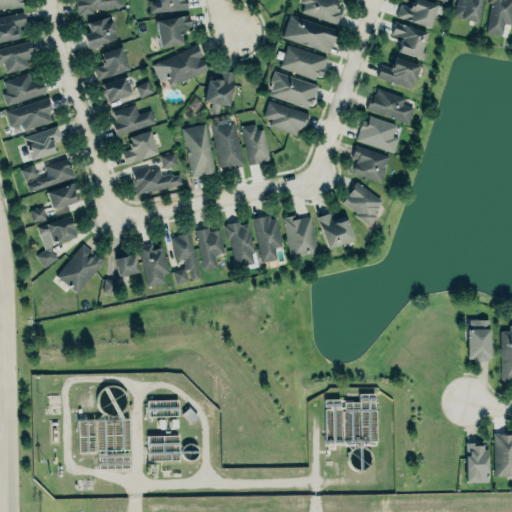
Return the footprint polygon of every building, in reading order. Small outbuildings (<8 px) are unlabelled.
[(337,24),(341,11),(338,10),(340,4),(336,2),(336,0),(298,0),(298,1),(303,2),(300,11),(337,24)] [(395,16),(399,3),(411,7),(413,0),(425,0),(436,4),(428,27),(395,16)] [(455,0),(453,15),(460,17),(476,21),(479,0),(455,0)] [(511,0),(511,12),(510,24),(503,22),(501,35),(483,32),(488,3),(486,2),(486,0),(511,0)] [(0,15),(22,11),(25,23),(18,25),(20,36),(0,40),(0,15)] [(281,36),(328,51),(336,28),(289,13),(281,36)] [(155,19),(188,14),(190,27),(179,29),(181,42),(159,46),(155,19)] [(82,33),(84,40),(86,46),(87,46),(88,48),(93,47),(92,46),(101,44),(101,42),(116,37),(110,21),(111,20),(109,15),(86,22),(88,30),(91,30),(82,33)] [(396,50),(423,59),(426,51),(420,49),(426,30),(394,20),(389,35),(400,39),(396,50)] [(0,62),(2,62),(4,72),(31,65),(28,54),(32,53),(28,40),(0,46),(0,62)] [(314,78),(279,66),(287,43),(326,56),(320,75),(315,73),(314,78)] [(158,81),(165,78),(168,85),(206,69),(195,44),(150,63),(158,81)] [(127,68),(120,45),(98,52),(102,63),(92,66),(96,78),(127,68)] [(374,76),(410,88),(415,73),(420,74),(422,66),(395,57),(392,64),(390,63),(389,66),(379,63),(374,76)] [(0,92),(5,106),(46,92),(42,78),(33,80),(32,77),(30,78),(27,70),(0,78),(0,82),(3,91),(0,92)] [(207,77),(203,100),(210,102),(209,111),(217,112),(219,103),(228,105),(233,71),(223,70),(221,80),(207,77)] [(317,84),(272,70),(268,82),(272,83),(268,95),(309,108),(317,84)] [(100,82),(105,100),(130,94),(125,76),(100,82)] [(151,91),(147,80),(134,84),(139,96),(151,91)] [(401,103),(403,96),(374,86),(366,109),(407,122),(412,106),(401,103)] [(5,111),(46,96),(52,109),(49,110),(50,112),(47,113),(50,119),(23,128),(21,123),(20,124),(19,122),(10,125),(5,111)] [(261,115),(270,119),(268,124),(297,136),(306,113),(268,98),(261,115)] [(115,135),(154,122),(150,108),(137,113),(134,103),(113,110),(113,109),(111,110),(114,117),(113,117),(114,120),(111,122),(115,135)] [(355,140),(392,151),(396,137),(391,135),(394,123),(363,114),(355,140)] [(209,122),(219,167),(226,165),(227,170),(244,166),(234,121),(219,124),(218,120),(209,122)] [(190,176),(214,171),(204,122),(180,127),(190,176)] [(248,163),(269,159),(262,128),(256,129),(255,122),(240,125),(248,163)] [(22,136),(56,124),(60,136),(51,139),(53,143),(50,144),(52,151),(29,159),(22,136)] [(121,151),(125,163),(157,153),(149,128),(128,135),(130,141),(128,142),(130,148),(121,151)] [(356,159),(351,172),(379,181),(388,155),(354,144),(350,157),(356,159)] [(159,155),(161,167),(175,165),(173,152),(159,155)] [(65,158),(67,164),(69,163),(74,175),(28,191),(26,183),(44,175),(46,172),(43,165),(65,158)] [(18,168),(23,180),(37,174),(32,163),(18,168)] [(131,170),(133,178),(133,181),(132,181),(135,193),(181,183),(178,174),(173,175),(170,173),(160,174),(159,170),(156,167),(149,169),(148,166),(131,170)] [(339,202),(366,222),(382,201),(356,180),(339,202)] [(45,191),(51,209),(75,200),(68,182),(45,191)] [(31,221),(45,218),(42,206),(28,209),(31,221)] [(351,240),(345,216),(331,219),(329,212),(316,215),(324,247),(351,240)] [(289,257),(316,251),(309,215),(295,218),(294,213),(281,216),(289,257)] [(251,217),(261,261),(276,258),(274,248),(275,248),(274,246),(281,245),(275,217),(269,219),(268,214),(265,215),(265,214),(251,217)] [(36,226),(67,215),(75,236),(52,244),(48,233),(40,236),(36,226)] [(223,224),(226,224),(225,222),(238,219),(239,223),(247,222),(253,251),(251,252),(253,262),(235,266),(229,238),(226,239),(223,224)] [(200,269),(215,267),(213,253),(222,252),(218,228),(208,230),(208,227),(194,229),(200,269)] [(198,278),(189,232),(169,236),(173,259),(181,258),(183,268),(171,269),(173,283),(188,280),(198,278)] [(54,274),(81,242),(102,260),(75,292),(54,274)] [(151,248),(150,242),(136,245),(145,286),(163,282),(161,273),(167,271),(161,246),(151,248)] [(114,259),(133,254),(137,272),(119,277),(114,259)] [(114,278),(103,278),(103,292),(114,292),(114,278)] [(465,319),(466,357),(471,356),(471,360),(489,360),(487,318),(465,319)] [(499,330),(500,379),(511,378),(511,323),(507,323),(507,330),(499,330)] [(323,440),(371,441),(372,393),(358,393),(358,400),(323,399),(323,440)] [(146,416),(177,415),(176,398),(145,399),(146,416)] [(491,432),(511,431),(511,476),(492,477),(491,432)] [(146,435),(146,460),(178,459),(177,434),(146,435)] [(464,441),(464,481),(486,481),(486,448),(480,448),(480,441),(464,441)]
